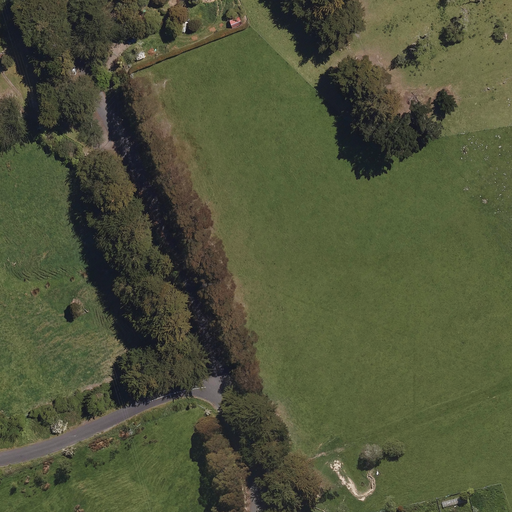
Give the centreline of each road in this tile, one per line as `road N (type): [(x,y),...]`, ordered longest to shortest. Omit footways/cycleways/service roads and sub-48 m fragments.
road 1 (residential): [(223,381),(162,216),(81,64),(73,0)]
road 2 (residential): [(223,381),(0,458)]
road 3 (unclassified): [(255,511),(248,458),(223,381)]
